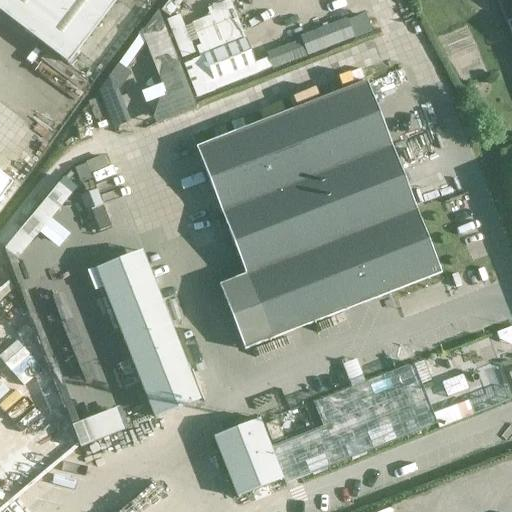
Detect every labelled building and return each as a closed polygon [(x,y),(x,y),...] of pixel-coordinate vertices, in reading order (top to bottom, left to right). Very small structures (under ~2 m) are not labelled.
[(0,0),(0,13),(67,64),(115,0),(0,0)] [(365,11),(263,48),(270,67),(372,30),(365,11)] [(245,39),(203,55),(213,81),(255,65),(245,39)] [(244,350),(270,339),(439,274),(365,82),(196,148),(245,274),(218,284),(244,350)] [(0,174),(0,198),(11,184),(0,174)] [(60,174),(6,249),(18,258),(38,230),(59,245),(68,232),(50,219),(75,184),(60,174)] [(200,399),(141,251),(95,269),(153,417),(191,403),(196,400),(200,399)] [(462,375),(441,383),(446,397),(468,389),(462,375)] [(468,401),(432,414),(435,423),(436,423),(438,428),(473,415),(468,401)] [(80,445),(123,429),(115,407),(71,423),(80,445)] [(212,438),(236,498),(283,479),(269,445),(283,439),(276,420),(262,425),(259,419),(212,438)] [(75,489),(94,475),(74,448),(56,462),(75,489)]
